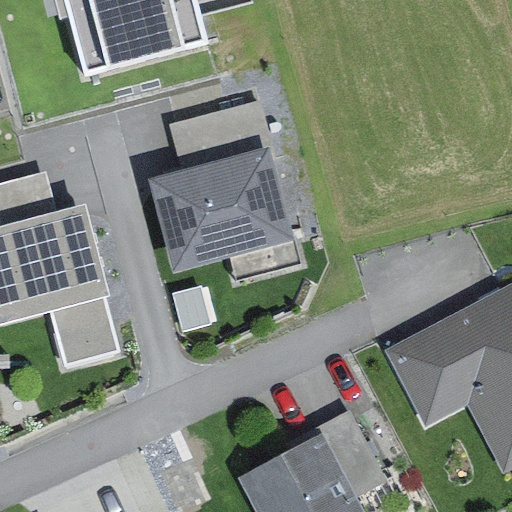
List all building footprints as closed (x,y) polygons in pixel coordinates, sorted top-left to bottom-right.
[(62,0),(85,87),(210,55),(195,0),(62,0)] [(160,209),(185,304),(297,274),(272,180),(160,209)] [(0,203),(0,255),(60,241),(48,192),(0,203)] [(54,346),(110,333),(87,235),(60,241),(0,255),(0,355),(1,359),(54,346)] [(511,290),(389,354),(425,423),(471,399),(506,465),(511,462),(511,290)] [(110,333),(54,346),(64,391),(121,377),(110,333)] [(357,511),(319,437),(238,479),(254,511),(357,511)]
